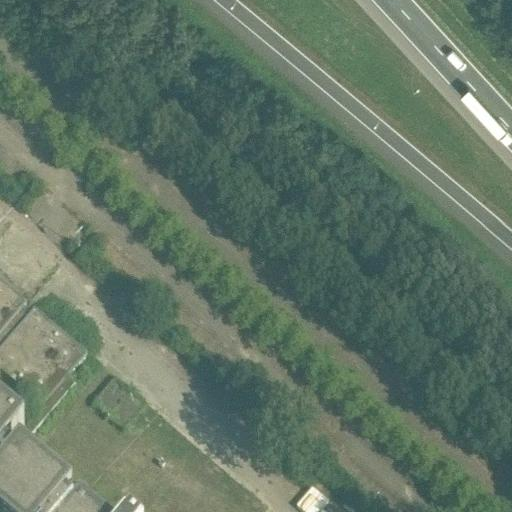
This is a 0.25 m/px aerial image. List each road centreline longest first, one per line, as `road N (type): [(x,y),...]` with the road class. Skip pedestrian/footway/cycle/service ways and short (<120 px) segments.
road 1 (motorway): [(221,0),(511,241)]
road 2 (motorway): [(390,0),(511,132)]
